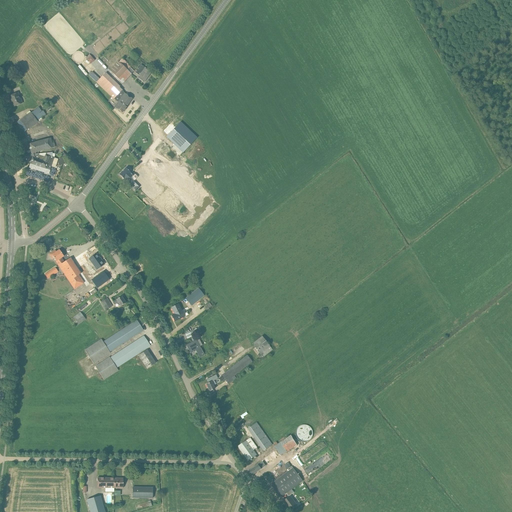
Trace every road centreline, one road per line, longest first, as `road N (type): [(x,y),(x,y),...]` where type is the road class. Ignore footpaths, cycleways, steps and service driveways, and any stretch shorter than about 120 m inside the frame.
road 1 (tertiary): [(230,463),(77,202)]
road 2 (tertiary): [(77,202),(226,0)]
road 3 (unclassified): [(230,463),(0,459)]
road 4 (secondary): [(0,392),(11,243)]
